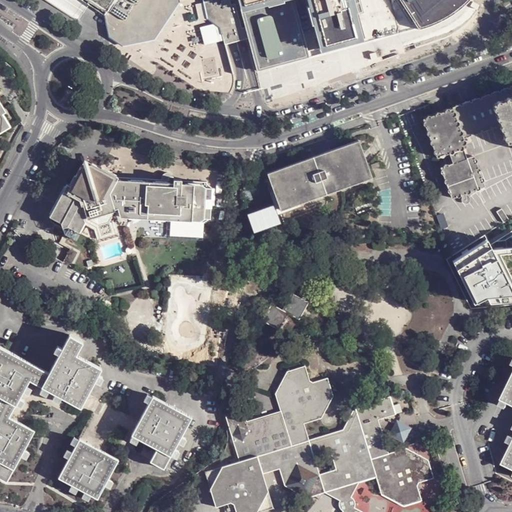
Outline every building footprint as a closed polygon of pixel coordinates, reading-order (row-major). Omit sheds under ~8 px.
[(91,0),(110,12),(117,0),(91,0)] [(157,42),(182,5),(181,0),(176,0),(177,5),(155,39),(126,45),(113,36),(111,20),(106,17),(110,39),(125,49),(157,42)] [(117,0),(110,12),(111,20),(113,36),(126,45),(155,39),(177,5),(176,0),(117,0)] [(210,21),(222,30),(221,25),(212,18),(208,0),(205,0),(206,1),(210,21)] [(232,0),(208,0),(212,18),(221,25),(222,30),(223,37),(225,37),(228,47),(247,42),(243,22),(238,6),(233,6),(232,0)] [(468,0),(237,0),(258,69),(308,56),(295,0),(296,0),(307,0),(322,54),(417,28),(420,30),(445,20),(456,14),(463,7),(468,0)] [(463,138),(500,124),(493,103),(511,97),(511,85),(422,118),(437,158),(450,153),(463,149),(467,147),(463,138)] [(508,144),(511,142),(511,97),(493,103),(500,124),(508,144)] [(0,103),(7,114),(9,114),(0,99),(0,103)] [(0,134),(14,125),(7,114),(0,103),(0,134)] [(369,179),(356,141),(287,166),(300,203),(369,179)] [(463,149),(450,153),(453,163),(467,158),(463,149)] [(467,158),(453,163),(440,168),(451,198),(485,186),(474,156),(467,158)] [(67,225),(79,233),(87,218),(115,210),(120,210),(120,217),(203,222),(204,221),(211,218),(213,187),(206,184),(205,182),(181,180),(181,177),(173,177),(174,175),(169,175),(168,180),(117,177),(85,160),(67,193),(63,191),(49,216),(62,223),(63,227),(67,225)] [(246,210),(252,229),(280,219),(274,201),(246,210)] [(509,219),(502,208),(497,211),(504,222),(509,219)] [(98,225),(101,235),(112,232),(109,221),(98,225)] [(511,224),(454,262),(475,306),(511,303),(511,224)] [(262,320),(279,330),(289,313),(299,319),(308,302),(292,293),(283,310),(272,304),(262,320)] [(21,456),(24,449),(34,430),(9,417),(16,403),(19,397),(22,391),(26,384),(29,379),(42,385),(48,389),(55,393),(61,396),(81,406),(88,393),(94,380),(97,374),(101,368),(76,354),(83,341),(70,335),(62,347),(59,353),(49,372),(0,345),(0,395),(3,397),(0,401),(0,461),(0,462),(0,477),(7,481),(21,456)] [(54,350),(59,353),(62,347),(57,344),(54,350)] [(224,409),(227,419),(240,461),(222,466),(216,477),(210,488),(216,507),(231,502),(234,504),(236,511),(258,511),(263,503),(269,491),(263,473),(280,468),(285,485),(308,497),(325,492),(341,500),(340,503),(340,505),(342,509),(344,511),(347,511),(351,511),(353,510),(355,507),(355,504),(355,500),(354,498),(351,497),(360,482),(377,477),(382,494),(404,505),(422,500),(418,486),(419,482),(434,478),(429,459),(406,448),(389,454),(378,419),(396,413),(390,396),(375,401),(356,407),(344,430),(309,440),(304,423),(322,418),(333,396),(328,378),(313,382),(309,380),(305,365),(287,371),(276,393),(281,411),(247,421),(242,404),(225,409),(224,409)] [(102,377),(97,374),(94,380),(99,382),(102,377)] [(511,379),(502,398),(504,399),(509,401),(511,402),(511,443),(511,444),(502,463),(511,467),(511,379)] [(26,384),(22,391),(28,394),(31,387),(26,384)] [(45,394),(48,389),(42,385),(39,390),(45,394)] [(139,421),(88,393),(81,406),(94,414),(118,427),(132,434),(139,421)] [(143,399),(149,403),(153,397),(147,393),(143,399)] [(149,403),(139,421),(132,434),(132,435),(138,438),(158,448),(151,460),(164,467),(172,452),(174,447),(178,440),(181,435),(192,417),(153,396),(153,397),(149,403)] [(19,397),(16,403),(21,406),(24,400),(19,397)] [(506,408),(509,401),(504,399),(501,405),(506,408)] [(118,427),(94,414),(87,427),(80,439),(93,446),(101,432),(118,427)] [(403,442),(411,429),(398,420),(390,434),(403,442)] [(186,438),(181,435),(178,440),(183,443),(186,438)] [(76,446),(79,440),(74,437),(71,444),(76,446)] [(93,446),(80,439),(79,440),(76,446),(72,453),(68,459),(60,477),(71,484),(78,487),(84,490),(90,494),(98,498),(105,484),(108,478),(119,460),(93,446)] [(180,450),(174,447),(172,452),(177,455),(180,450)] [(63,456),(68,459),(72,453),(67,450),(63,456)] [(216,477),(222,466),(205,471),(208,479),(210,488),(216,477)] [(74,492),(78,487),(71,484),(68,489),(74,492)] [(87,499),(90,494),(84,490),(81,496),(87,499)] [(263,503),(258,511),(260,511),(266,511),(274,508),(269,491),(263,503)]
